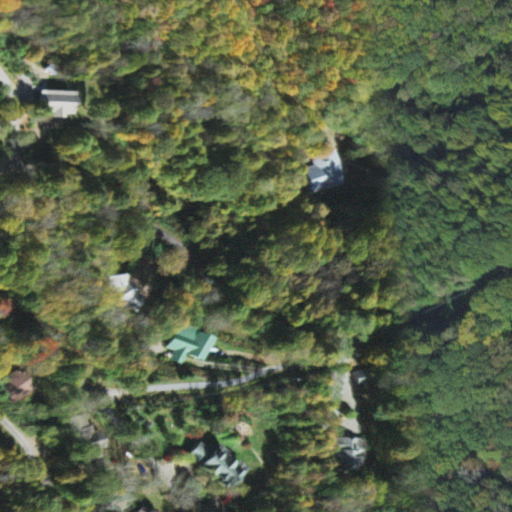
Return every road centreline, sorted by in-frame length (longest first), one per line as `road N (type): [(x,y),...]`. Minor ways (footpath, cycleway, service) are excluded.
road 1 (residential): [(511,284),(446,323),(370,330),(316,358),(236,380),(103,392),(45,346),(0,327)]
road 2 (residential): [(285,365),(190,296),(115,226),(27,213),(19,203),(11,127),(0,110)]
road 3 (residential): [(220,511),(145,449),(103,392)]
road 4 (residential): [(0,411),(28,438),(67,511)]
